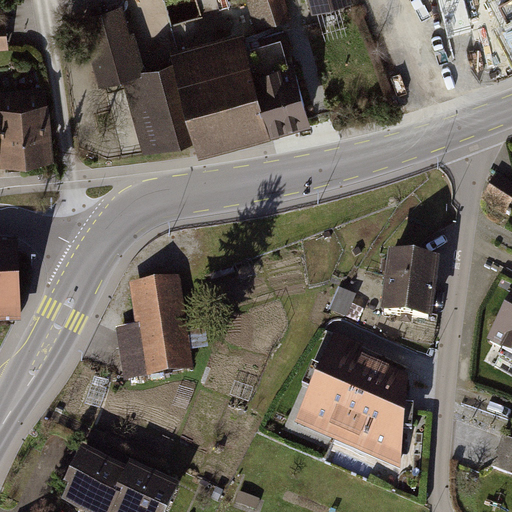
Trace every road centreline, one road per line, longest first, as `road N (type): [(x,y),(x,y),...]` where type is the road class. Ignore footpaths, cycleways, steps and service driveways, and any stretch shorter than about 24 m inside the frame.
road 1 (tertiary): [(461,127),(332,166),(156,198),(116,225),(95,252)]
road 2 (residential): [(461,127),(471,171),(448,371),(443,511)]
road 3 (residential): [(42,0),(74,201),(95,252)]
road 4 (tertiary): [(95,252),(0,427)]
